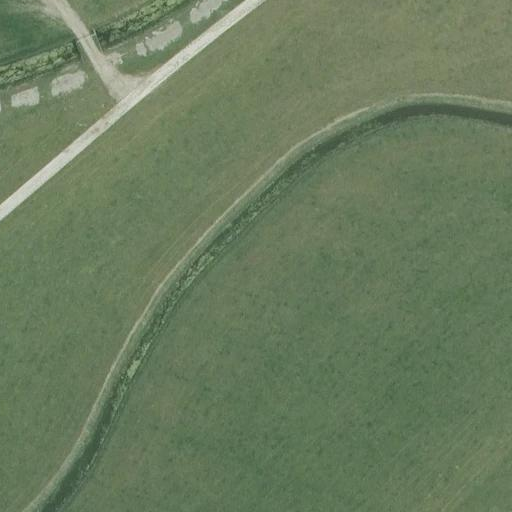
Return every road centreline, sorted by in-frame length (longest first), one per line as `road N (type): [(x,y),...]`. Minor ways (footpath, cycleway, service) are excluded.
road 1 (track): [(261,0),(0,214)]
road 2 (track): [(133,99),(72,13),(53,0)]
